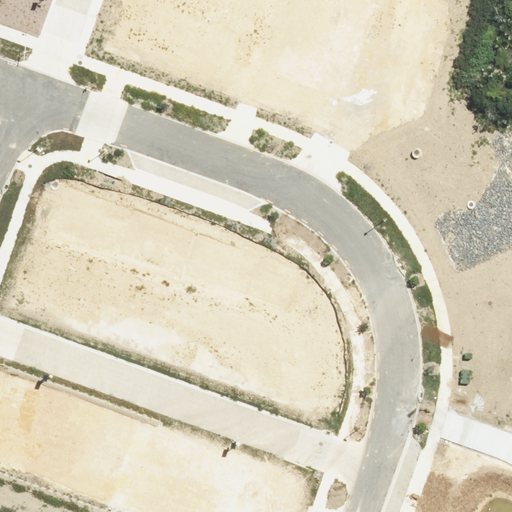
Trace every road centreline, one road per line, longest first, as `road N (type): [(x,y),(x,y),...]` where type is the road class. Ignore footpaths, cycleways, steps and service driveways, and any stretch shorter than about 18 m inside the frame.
road 1 (residential): [(372,469),(395,396),(395,329),(376,263),(344,224),(272,178),(18,87)]
road 2 (residential): [(0,335),(372,469)]
